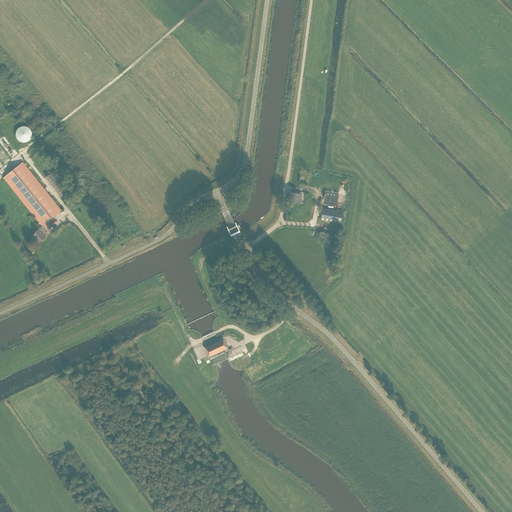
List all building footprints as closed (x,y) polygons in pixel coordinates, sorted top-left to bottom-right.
[(22,142),(23,142),(24,142),(25,142),(26,142),(27,142),(28,142),(28,141),(29,141),(30,140),(31,139),(31,138),(32,138),(32,137),(32,136),(32,135),(32,134),(32,133),(32,132),(32,131),(31,131),(31,130),(31,129),(30,129),(30,128),(29,127),(28,127),(27,127),(27,126),(26,126),(25,126),(24,126),(23,126),(22,126),(21,126),(20,127),(19,128),(18,128),(18,129),(17,129),(17,130),(17,131),(16,132),(16,133),(16,134),(16,135),(16,136),(16,137),(17,138),(17,139),(18,139),(18,140),(19,140),(19,141),(20,141),(21,142),(22,142)] [(46,232),(50,229),(45,223),(61,210),(23,162),(4,178),(42,226),(39,228),(35,231),(36,232),(32,236),(38,243),(42,239),(43,240),(46,237),(43,234),(46,231),(46,232)] [(62,196),(70,190),(54,171),(47,176),(62,196)] [(336,200),(337,193),(326,191),(324,199),(336,200)] [(300,203),(302,194),(299,194),(299,193),(289,192),(288,202),(297,203),(300,203)] [(341,223),(343,211),(323,208),(321,220),(341,223)] [(209,356),(227,348),(224,340),(206,348),(209,356)]
